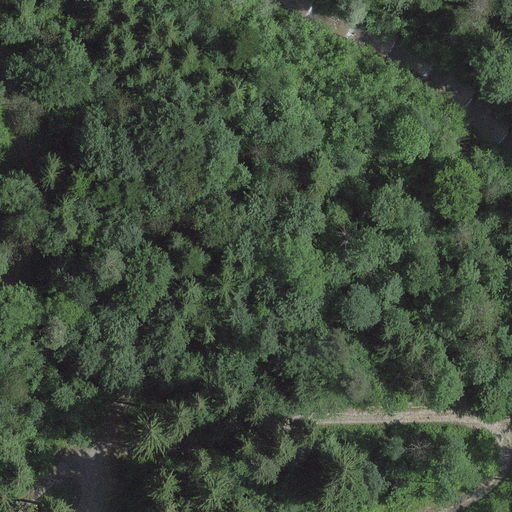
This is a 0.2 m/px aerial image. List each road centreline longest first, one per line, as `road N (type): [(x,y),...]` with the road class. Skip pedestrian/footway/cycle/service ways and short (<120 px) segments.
road 1 (track): [(78,456),(296,416),(485,403),(511,415)]
road 2 (track): [(0,314),(33,252),(43,185),(0,50)]
